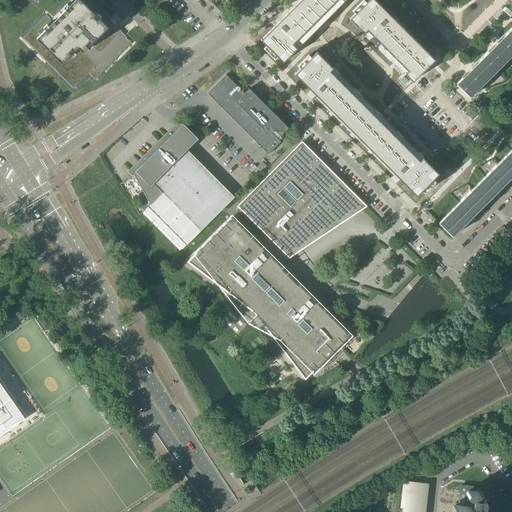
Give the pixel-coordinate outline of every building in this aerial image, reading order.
[(84,0),(74,0),(61,14),(53,22),(44,13),(20,36),(46,62),(44,64),(73,93),(88,78),(94,85),(105,74),(103,72),(132,43),(125,36),(112,23),(109,20),(105,16),(103,17),(102,18),(84,0)] [(300,0),(260,40),(282,62),(344,0),(300,0)] [(373,0),(368,0),(349,20),(363,33),(366,30),(407,71),(403,74),(411,82),(433,60),(412,39),(411,40),(389,19),(391,17),(373,0)] [(511,27),(456,84),(469,98),(511,55),(511,27)] [(316,52),(294,74),(316,96),(317,95),(360,137),(358,138),(415,195),(437,174),(422,158),(419,161),(329,71),(332,68),(316,52)] [(248,89),(247,90),(244,93),(225,75),(207,93),(268,154),(280,142),(277,139),(288,128),(258,98),(248,89)] [(132,176),(133,175),(141,190),(145,195),(144,196),(143,197),(142,198),(142,199),(141,200),(141,202),(141,203),(141,204),(141,206),(141,207),(142,208),(142,209),(143,210),(144,211),(182,250),(234,197),(230,194),(186,150),(192,145),(197,139),(186,128),(182,124),(177,124),(176,123),(172,127),(127,172),(132,176)] [(302,143),(238,207),(263,232),(256,240),(233,216),(187,262),(191,265),(254,313),(305,380),(349,335),(318,305),(290,276),(287,274),(282,268),(279,265),(362,209),(366,206),(302,143)] [(511,148),(438,223),(452,237),(511,176),(511,148)] [(258,170),(261,172),(266,166),(262,162),(256,167),(256,168),(258,170)] [(261,172),(255,166),(253,165),(248,170),(255,177),(261,172)] [(359,281),(366,274),(361,269),(354,276),(359,281)] [(0,435),(27,417),(0,378),(0,435)] [(400,511),(423,511),(426,485),(404,483),(400,511)] [(478,511),(478,509),(478,508),(479,508),(478,508),(476,507),(476,504),(482,505),(483,504),(483,500),(483,498),(483,497),(480,497),(481,491),(477,491),(473,491),(474,486),(460,485),(459,487),(457,505),(455,505),(455,506),(454,511),(478,511)] [(511,511),(511,500),(511,499),(503,498),(503,499),(498,499),(498,497),(491,497),(489,511),(511,511)]
